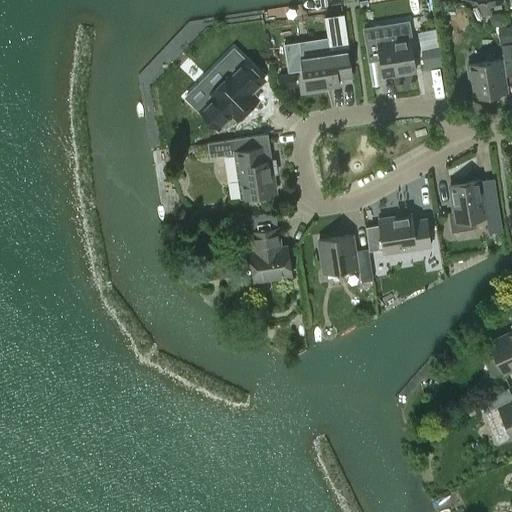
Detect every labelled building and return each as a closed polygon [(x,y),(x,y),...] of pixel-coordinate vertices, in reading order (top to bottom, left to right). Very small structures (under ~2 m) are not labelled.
[(423,66),(442,65),(441,26),(421,27),(423,66)] [(499,28),(501,45),(511,43),(511,37),(510,27),(499,28)] [(377,43),(375,29),(363,31),(368,62),(380,60),(382,76),(416,71),(410,37),(377,43)] [(503,59),(471,64),(468,64),(473,97),(506,92),(504,76),(511,75),(511,43),(501,45),(503,59)] [(234,49),(186,98),(218,129),(232,115),(237,120),(257,100),(251,94),(265,80),(234,49)] [(300,56),(306,89),(339,85),(338,77),(352,75),(348,49),(300,56)] [(273,175),(278,174),(275,159),(272,159),(268,133),(207,143),(210,157),(235,153),(242,198),(275,193),(273,175)] [(496,198),(482,200),(479,180),(449,184),(454,212),(449,213),(452,231),(473,228),(471,220),(487,217),(489,231),(491,231),(501,229),(496,198)] [(193,216),(183,208),(175,217),(186,225),(193,216)] [(253,280),(291,274),(287,246),(280,247),(275,213),(244,218),(246,232),(251,231),(254,251),(249,252),(253,280)] [(383,252),(431,245),(427,219),(412,221),(411,214),(378,219),(383,252)] [(361,281),(373,279),(368,248),(354,250),(352,234),(318,239),(323,273),(359,267),(361,281)] [(500,294),(493,302),(502,309),(509,301),(500,294)] [(511,331),(488,342),(503,373),(511,368),(511,331)] [(511,395),(508,387),(479,400),(484,411),(499,444),(511,438),(511,437),(511,395)]
